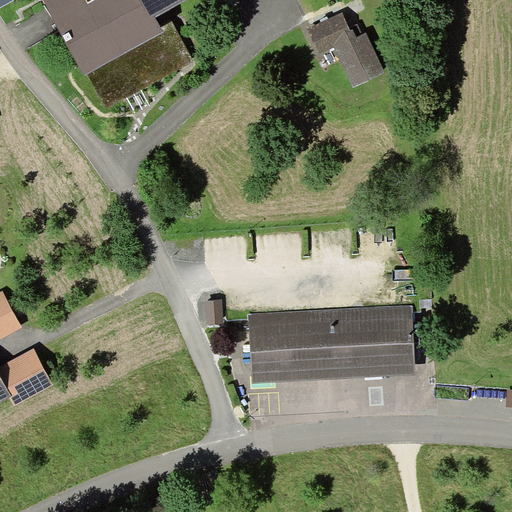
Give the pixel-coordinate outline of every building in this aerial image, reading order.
[(142,9),(159,0),(43,0),(77,63),(150,25),(142,9)] [(331,40),(348,80),(373,69),(356,31),(347,35),(337,12),(305,26),(314,48),(331,40)] [(162,18),(150,25),(77,63),(97,101),(182,56),(162,18)] [(0,336),(20,326),(2,293),(0,294),(0,336)] [(202,299),(203,319),(217,318),(215,298),(202,299)] [(404,307),(246,316),(249,373),(407,364),(404,307)] [(51,383),(34,350),(0,367),(0,371),(16,402),(51,383)]
